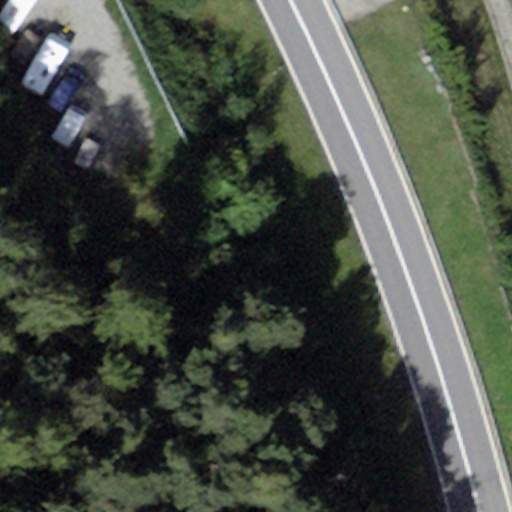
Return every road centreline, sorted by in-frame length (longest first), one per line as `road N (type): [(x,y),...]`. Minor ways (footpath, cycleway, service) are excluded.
road 1 (primary): [(290,0),(313,40),(409,289),(478,511)]
road 2 (track): [(123,161),(49,0)]
